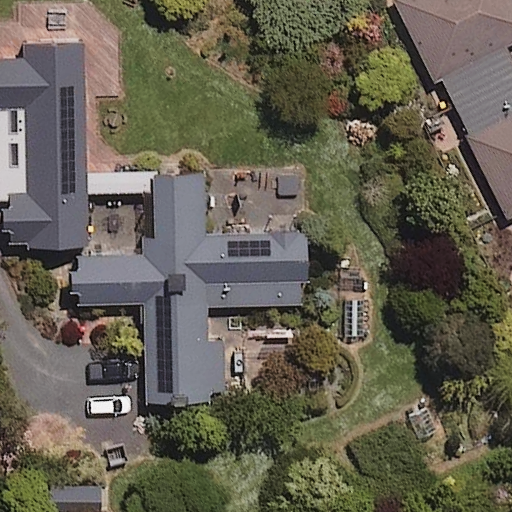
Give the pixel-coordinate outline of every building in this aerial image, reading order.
[(511,61),(504,44),(511,39),(511,0),(396,0),(433,78),(442,74),(470,134),(465,136),(502,217),(511,211),(511,61)] [(89,189),(88,169),(87,42),(20,42),(21,63),(0,63),(0,243),(90,242),(89,193),(89,189)] [(153,168),(154,189),(155,255),(76,256),(77,302),(144,301),(145,399),(224,398),(224,341),(207,341),(207,302),(303,301),(303,233),(205,234),(204,167),(153,168)] [(154,189),(153,168),(88,169),(89,189),(154,189)] [(290,343),(245,344),(246,391),(291,390),(290,343)] [(100,482),(48,485),(49,511),(72,511),(102,510),(100,482)]
